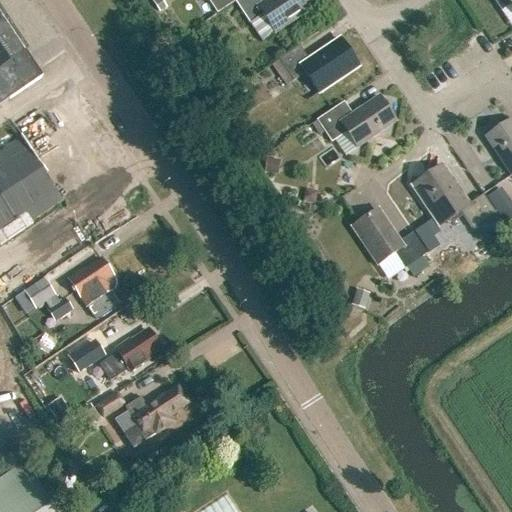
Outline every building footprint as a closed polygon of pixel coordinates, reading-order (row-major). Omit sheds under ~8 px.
[(159,0),(150,0),(159,14),(166,9),(159,0)] [(217,13),(230,4),(236,0),(208,0),(209,0),(217,13)] [(317,5),(313,0),(267,0),(266,1),(266,0),(238,0),(235,3),(249,24),(263,15),(276,33),(317,5)] [(511,0),(493,0),(502,12),(503,11),(501,9),(507,5),(509,8),(510,7),(511,9),(511,0)] [(0,105),(42,77),(0,15),(0,105)] [(192,34),(179,42),(188,56),(197,50),(192,43),(196,40),(192,34)] [(357,67),(339,40),(308,61),(298,47),(278,60),(292,81),(304,74),(317,94),(357,67)] [(395,123),(378,97),(351,114),(343,103),(316,121),(330,143),(346,133),(356,148),(395,123)] [(511,121),(485,138),(511,177),(511,176),(511,121)] [(47,212),(63,201),(20,139),(0,152),(0,231),(42,204),(47,212)] [(267,160),(265,173),(276,174),(278,162),(267,160)] [(468,206),(442,167),(412,188),(439,227),(459,213),(472,231),(496,215),(494,212),(485,199),(483,196),(468,206)] [(306,190),(304,202),(315,204),(317,192),(306,190)] [(499,190),(485,199),(494,212),(508,203),(499,190)] [(378,211),(352,229),(378,266),(394,255),(405,271),(406,270),(412,279),(428,268),(422,259),(427,256),(412,234),(400,243),(378,211)] [(104,265),(102,261),(87,271),(86,269),(69,281),(96,321),(119,306),(110,293),(113,291),(115,288),(115,284),(114,280),(110,273),(112,272),(106,263),(104,265)] [(44,278),(24,291),(35,309),(56,295),(44,278)] [(354,301),(352,305),(358,307),(363,309),(367,296),(356,293),(354,301)] [(55,321),(72,311),(65,299),(47,310),(55,321)] [(159,348),(149,332),(131,343),(130,341),(116,351),(118,354),(100,365),(111,383),(129,371),(131,374),(142,367),(139,361),(159,348)] [(69,359),(78,373),(100,359),(91,345),(69,359)] [(167,417),(187,404),(176,389),(147,409),(140,398),(124,408),(136,426),(123,435),(133,450),(171,424),(167,417)] [(103,420),(125,406),(117,392),(94,408),(103,420)] [(86,429),(99,420),(93,409),(79,418),(86,429)] [(67,414),(56,421),(60,427),(71,420),(67,414)] [(56,511),(24,464),(0,480),(0,511),(56,511)] [(196,511),(235,511),(223,494),(196,511)]
